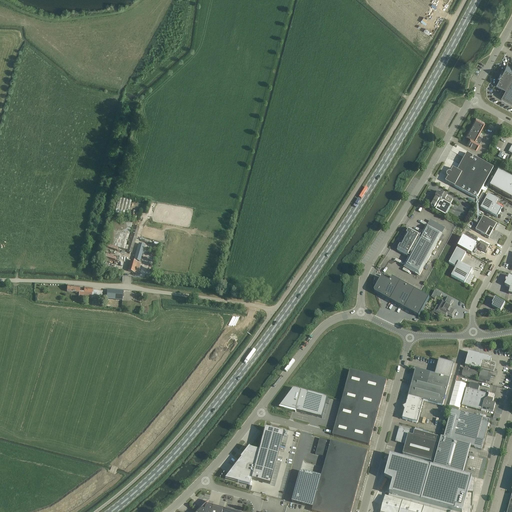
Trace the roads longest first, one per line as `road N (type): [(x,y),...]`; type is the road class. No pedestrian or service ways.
road 1 (primary): [(110,511),(184,443),(264,344),(339,235),(477,0)]
road 2 (unclassified): [(273,311),(351,196),(464,0)]
road 3 (unclassified): [(273,311),(176,293),(0,280)]
road 4 (unclassified): [(361,312),(365,273),(469,98)]
road 5 (unclassified): [(361,312),(325,322),(201,482)]
road 6 (unclassified): [(408,336),(363,511)]
road 7 (unclassified): [(476,511),(511,378)]
